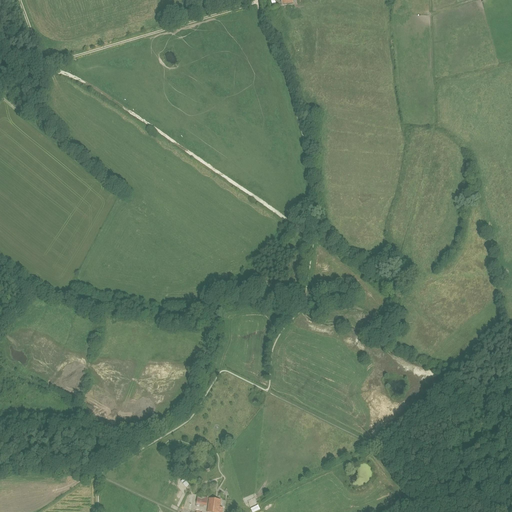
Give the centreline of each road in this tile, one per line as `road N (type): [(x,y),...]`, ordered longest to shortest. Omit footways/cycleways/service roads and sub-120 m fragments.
road 1 (track): [(44,64),(93,87),(313,236)]
road 2 (unclassified): [(44,64),(257,0)]
